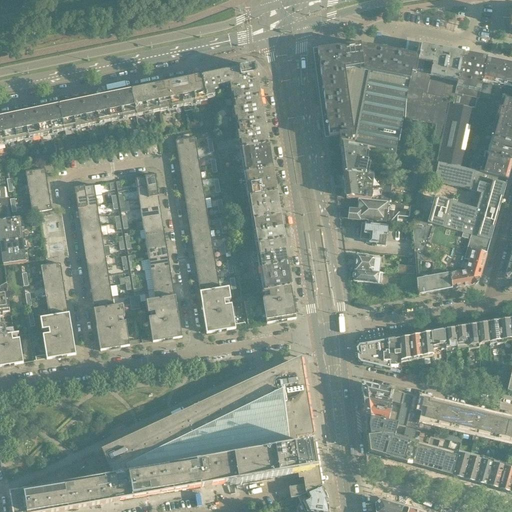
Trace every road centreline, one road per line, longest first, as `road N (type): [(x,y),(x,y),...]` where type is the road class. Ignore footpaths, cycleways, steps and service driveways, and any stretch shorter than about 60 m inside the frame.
road 1 (residential): [(91,370),(62,192),(74,174),(153,163),(168,176),(197,353)]
road 2 (tertiary): [(339,329),(302,86),(302,26)]
road 3 (tertiary): [(267,37),(315,333)]
road 4 (secondary): [(267,8),(226,25),(0,71)]
road 5 (residential): [(0,105),(188,66),(198,51)]
road 6 (secondary): [(0,91),(198,51)]
road 7 (residential): [(511,408),(334,371)]
road 8 (residential): [(343,13),(464,41),(477,0)]
road 9 (residential): [(347,478),(372,477),(492,511)]
road 10 (residential): [(339,329),(485,305)]
